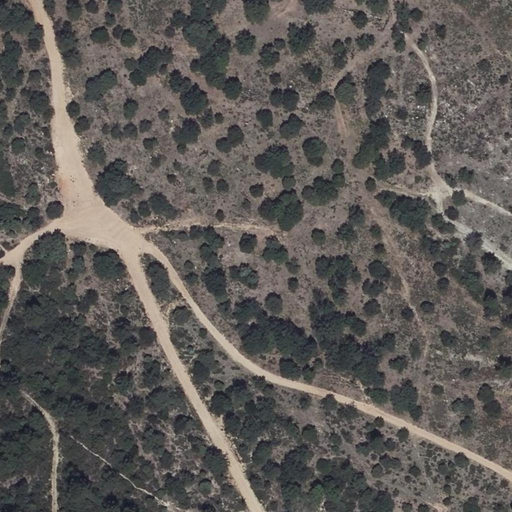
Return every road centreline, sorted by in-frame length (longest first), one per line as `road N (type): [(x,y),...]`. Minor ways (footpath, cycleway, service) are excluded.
road 1 (track): [(511,477),(241,363),(143,243),(68,223),(46,229),(0,265)]
road 2 (track): [(252,511),(101,226),(74,161),(49,37),(29,0)]
